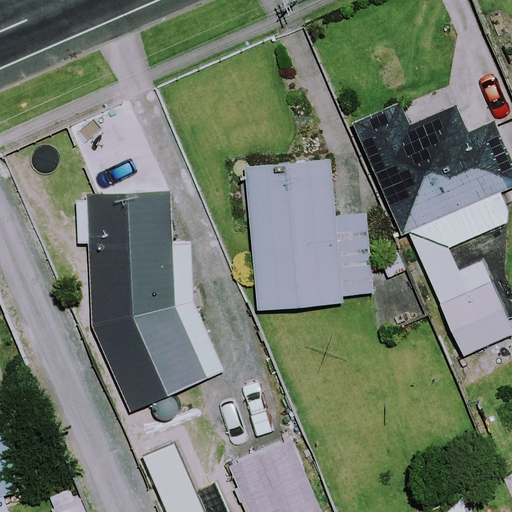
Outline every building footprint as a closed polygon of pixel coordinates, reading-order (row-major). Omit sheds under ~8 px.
[(466,134),(455,109),(411,128),(401,105),(356,125),(403,232),(511,185),(511,169),(492,123),(466,134)] [(333,219),(325,159),(242,170),(260,310),(377,295),(366,214),(333,219)] [(93,191),(93,198),(80,198),(80,249),(93,249),(93,321),(129,412),(228,373),(192,282),(192,241),(175,241),(175,191),(93,191)] [(511,269),(500,274),(511,303),(511,302),(511,269)] [(511,362),(511,327),(492,282),(441,305),(474,379),(511,362)] [(0,511),(14,508),(8,493),(27,487),(0,409),(0,511)] [(228,467),(248,511),(317,511),(286,441),(228,467)]
